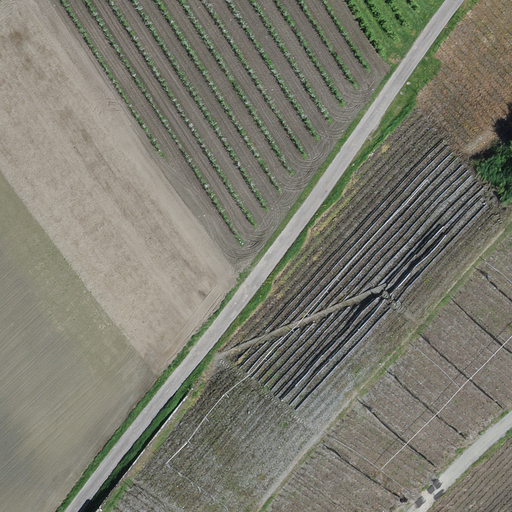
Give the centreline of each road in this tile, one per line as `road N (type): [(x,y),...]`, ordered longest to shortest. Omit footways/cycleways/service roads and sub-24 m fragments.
road 1 (unclassified): [(70,511),(455,0)]
road 2 (track): [(412,511),(511,416)]
